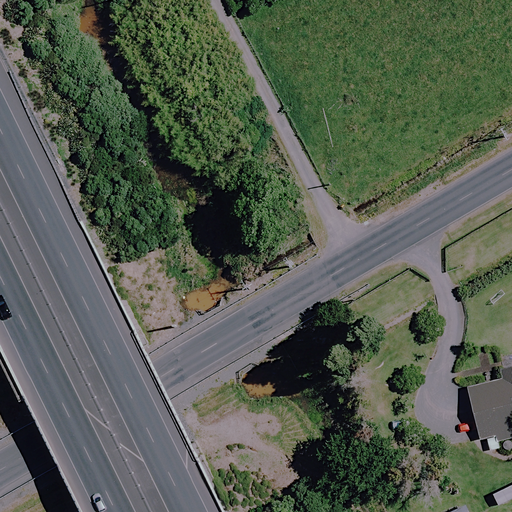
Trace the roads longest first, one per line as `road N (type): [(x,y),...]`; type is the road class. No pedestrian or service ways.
road 1 (tertiary): [(511,168),(0,467)]
road 2 (motorway): [(0,127),(189,511)]
road 3 (motorway): [(115,511),(0,279)]
